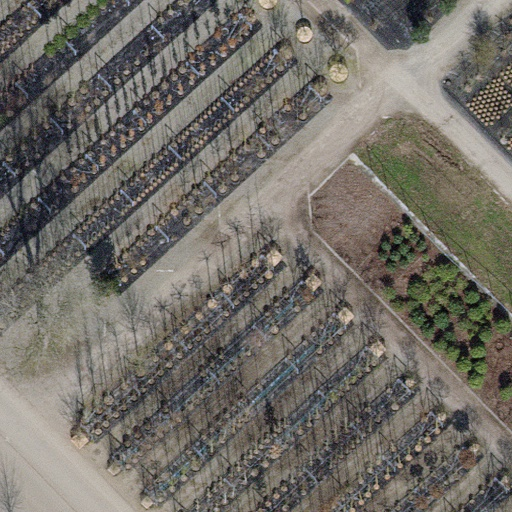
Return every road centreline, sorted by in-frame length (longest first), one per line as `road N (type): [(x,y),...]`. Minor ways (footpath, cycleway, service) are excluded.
road 1 (track): [(27,423),(414,79),(511,176)]
road 2 (track): [(66,0),(277,203),(511,455)]
road 3 (track): [(337,0),(414,79),(499,0)]
road 4 (track): [(0,159),(148,313)]
road 5 (unclassified): [(112,511),(0,397)]
